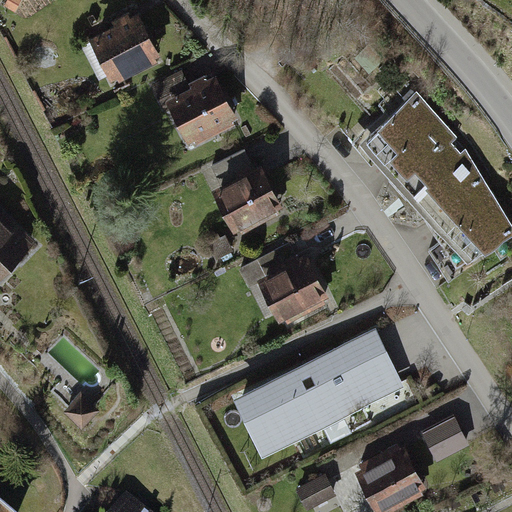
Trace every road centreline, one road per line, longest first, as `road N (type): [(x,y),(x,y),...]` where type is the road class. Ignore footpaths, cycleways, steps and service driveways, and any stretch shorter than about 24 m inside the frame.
road 1 (residential): [(511,426),(360,200),(181,0)]
road 2 (tertiary): [(511,122),(407,0)]
